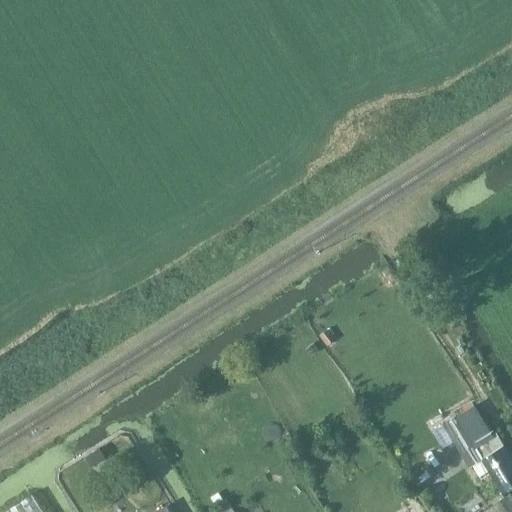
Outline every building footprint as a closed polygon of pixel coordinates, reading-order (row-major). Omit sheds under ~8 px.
[(448,425),(437,431),(449,453),(460,447),(448,425)] [(496,433),(463,453),(472,467),(483,461),(482,460),(504,446),(496,433)] [(511,488),(511,458),(504,446),(482,460),(483,461),(503,494),(511,488)] [(106,460),(100,449),(86,457),(93,468),(106,460)] [(414,472),(430,488),(450,468),(433,452),(414,472)] [(500,501),(508,511),(511,511),(511,495),(511,494),(500,501)] [(5,511),(43,511),(33,495),(5,511)] [(508,511),(500,501),(484,511),(508,511)]
